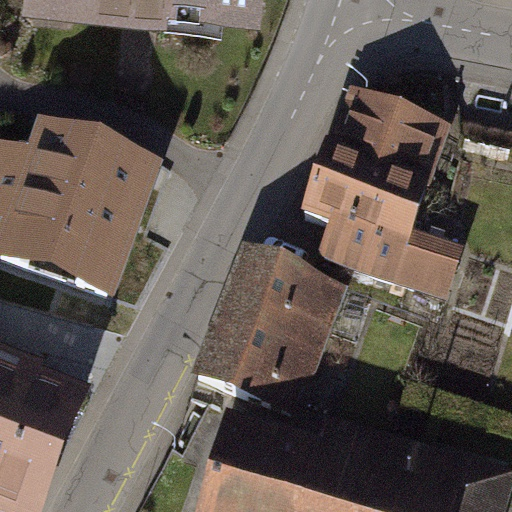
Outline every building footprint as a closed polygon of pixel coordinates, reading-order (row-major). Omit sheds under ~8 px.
[(26,0),(25,12),(170,27),(172,15),(264,24),(267,0),(26,0)] [(456,127),(352,91),(333,146),(328,144),(302,220),(330,230),(319,262),(448,306),(467,250),(419,234),(456,127)] [(166,184),(41,136),(32,160),(0,148),(0,231),(7,234),(0,253),(0,273),(116,317),(166,184)] [(265,257),(246,250),(201,366),(195,381),(301,422),(351,290),(265,257)] [(0,511),(55,511),(91,423),(97,408),(46,387),(49,379),(0,359),(0,511)] [(320,445),(226,419),(199,511),(506,511),(511,494),(511,475),(327,422),(320,445)]
